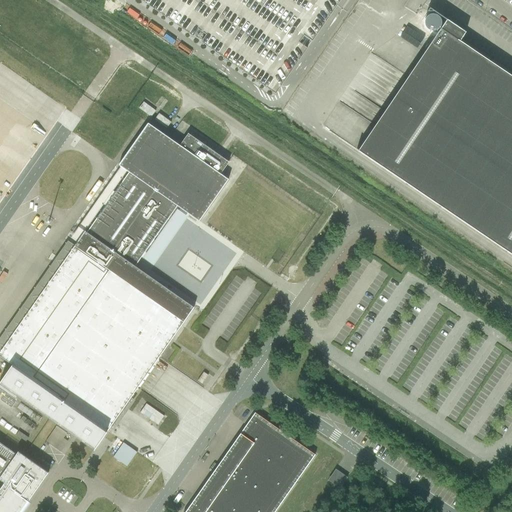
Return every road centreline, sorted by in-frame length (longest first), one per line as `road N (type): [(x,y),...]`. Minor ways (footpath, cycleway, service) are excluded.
road 1 (unknown): [(408,0),(315,94),(310,112),(511,255)]
road 2 (unknown): [(282,42),(263,65),(174,0)]
